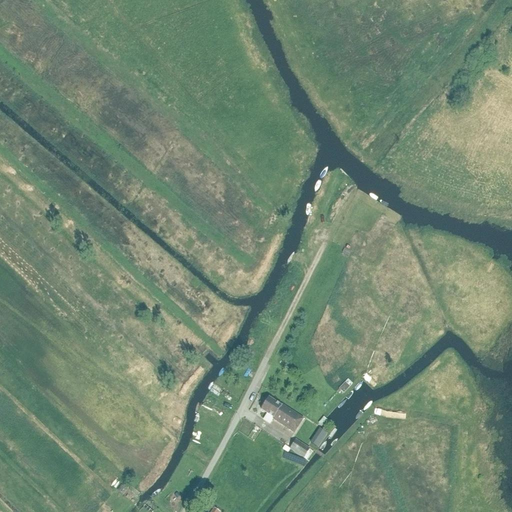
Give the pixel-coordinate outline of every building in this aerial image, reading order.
[(344,383),(338,389),(343,394),(349,387),(344,383)] [(269,398),(261,410),(274,418),(273,420),(294,432),(303,419),(281,405),(281,406),(269,398)] [(309,443),(317,448),(327,434),(319,429),(309,443)] [(295,440),(290,449),(289,450),(303,459),(309,450),(295,440)] [(137,482),(133,485),(138,492),(142,490),(137,482)] [(130,485),(126,490),(132,496),(137,492),(130,485)]
